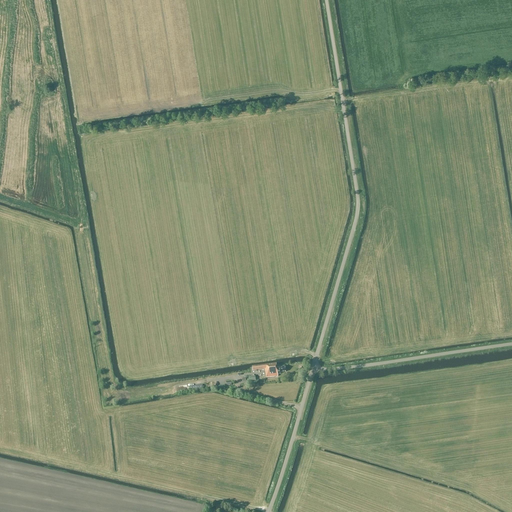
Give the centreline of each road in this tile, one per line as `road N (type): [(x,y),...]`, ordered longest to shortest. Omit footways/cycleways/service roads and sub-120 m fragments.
road 1 (unclassified): [(313,367),(357,211),(326,0)]
road 2 (unclassified): [(313,367),(511,344)]
road 3 (unclassified): [(267,511),(313,367)]
